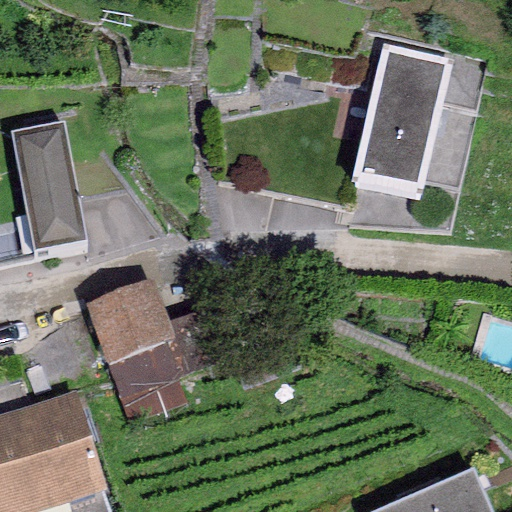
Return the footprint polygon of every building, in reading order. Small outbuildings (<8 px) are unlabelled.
[(454,60),(382,44),(352,177),(423,193),(454,60)] [(63,124),(10,134),(26,220),(32,252),(85,242),(63,124)] [(0,264),(33,259),(32,252),(26,220),(0,224),(0,264)] [(149,280),(83,305),(128,424),(184,403),(175,380),(185,377),(166,324),(149,280)] [(202,311),(166,324),(185,377),(220,365),(202,311)] [(74,391),(0,413),(0,511),(33,511),(63,503),(101,491),(105,490),(74,391)] [(488,511),(471,471),(373,511),(488,511)] [(107,511),(101,491),(63,503),(65,511),(107,511)]
